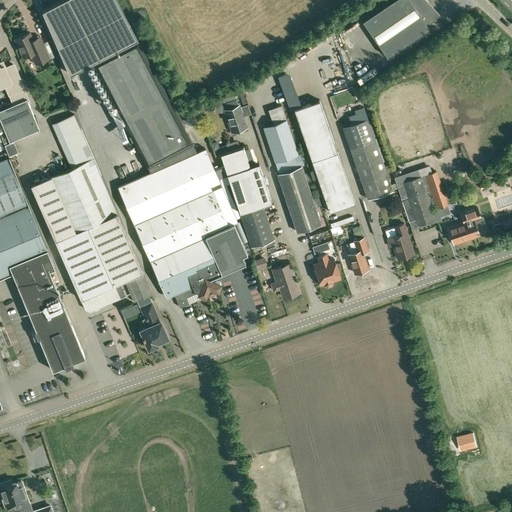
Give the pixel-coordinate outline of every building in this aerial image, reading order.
[(59,0),(42,9),(69,73),(92,62),(150,172),(118,186),(134,223),(167,296),(174,293),(180,307),(180,306),(189,303),(186,297),(198,291),(200,295),(203,296),(207,295),(211,296),(214,294),(216,291),(220,289),(221,285),(220,282),(218,281),(216,280),(215,280),(213,276),(217,274),(229,269),(245,262),(242,255),(247,253),(245,249),(234,223),(237,221),(218,178),(227,174),(224,165),(214,169),(205,148),(197,151),(137,37),(117,0),(59,0)] [(391,0),(362,20),(387,57),(429,28),(426,23),(430,19),(438,12),(433,7),(433,6),(426,0),(391,0)] [(29,32),(15,39),(23,57),(31,54),(36,64),(49,58),(39,36),(32,39),(29,32)] [(0,85),(5,84),(13,104),(0,109),(0,118),(9,141),(39,128),(28,102),(29,102),(13,64),(5,68),(4,65),(0,66),(0,85)] [(293,98),(302,96),(301,88),(292,89),(293,98)] [(355,202),(337,151),(319,99),(294,108),(311,160),(329,211),(355,202)] [(246,126),(239,104),(224,110),(231,131),(246,126)] [(273,123),(263,126),(274,161),(297,153),(281,105),(268,109),(273,123)] [(152,293),(143,272),(73,114),(51,124),(71,167),(51,176),(30,185),(81,299),(82,299),(86,309),(90,310),(119,297),(114,285),(125,280),(134,301),(152,293)] [(392,190),(375,138),(369,123),(365,119),(343,126),(367,198),(392,190)] [(243,145),(220,153),(224,165),(227,174),(239,211),(262,204),(271,201),(258,161),(249,164),(243,145)] [(52,370),(64,365),(65,367),(74,364),(73,362),(85,357),(49,269),(54,267),(9,156),(0,159),(0,277),(13,272),(16,280),(52,370)] [(321,223),(301,165),(277,173),(296,231),(321,223)] [(447,205),(436,171),(425,174),(436,208),(447,205)] [(420,175),(403,181),(408,196),(401,198),(409,221),(416,219),(417,224),(434,218),(420,176),(420,175)] [(262,204),(239,211),(251,246),(263,242),(264,243),(264,244),(265,244),(266,245),(267,245),(268,246),(269,246),(270,245),(271,245),(272,244),(273,243),(273,242),(274,242),(274,241),(274,240),(274,239),(274,238),(262,204)] [(460,212),(463,221),(448,226),(453,244),(479,235),(473,218),(480,216),(477,206),(460,212)] [(511,216),(501,220),(504,229),(511,226),(511,216)] [(398,258),(413,253),(409,239),(404,223),(396,225),(399,234),(387,238),(390,246),(393,244),(398,258)] [(362,252),(368,250),(364,236),(354,240),(357,250),(348,253),(355,273),(368,268),(362,252)] [(321,284),(324,283),(325,284),(327,286),(331,284),(332,282),(331,280),(339,278),(333,258),(328,259),(326,254),(318,256),(320,262),(314,264),(321,284)] [(265,265),(263,258),(255,260),(257,267),(265,265)] [(283,296),(299,291),(289,263),(273,269),(276,279),(277,279),(283,296)] [(149,326),(141,330),(143,336),(142,336),(144,339),(144,338),(145,340),(143,340),(146,347),(148,346),(149,348),(157,344),(156,341),(161,339),(161,340),(168,337),(166,332),(164,327),(162,328),(158,320),(159,319),(154,308),(152,302),(142,306),(140,307),(146,319),(149,326)] [(15,321),(8,323),(14,343),(21,340),(15,321)] [(6,335),(0,336),(0,339),(3,349),(10,347),(6,335)] [(461,450),(477,446),(473,432),(457,437),(461,450)] [(22,507),(23,511),(29,511),(31,511),(29,505),(21,480),(12,484),(10,480),(0,483),(0,488),(5,502),(15,498),(19,508),(22,507)]
